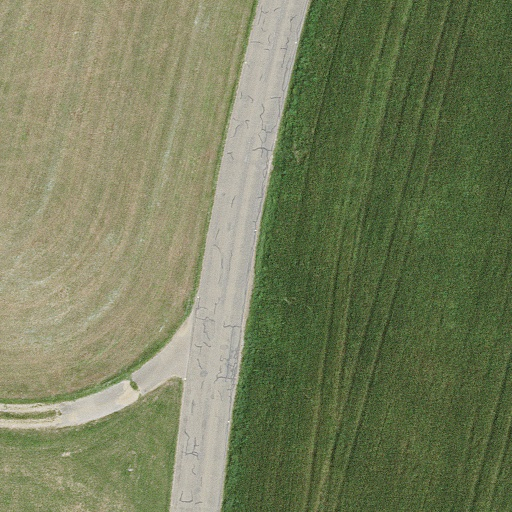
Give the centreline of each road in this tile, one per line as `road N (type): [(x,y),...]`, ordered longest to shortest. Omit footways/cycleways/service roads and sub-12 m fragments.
road 1 (tertiary): [(202,511),(248,150),(287,0)]
road 2 (track): [(219,341),(169,376),(75,417),(0,420)]
